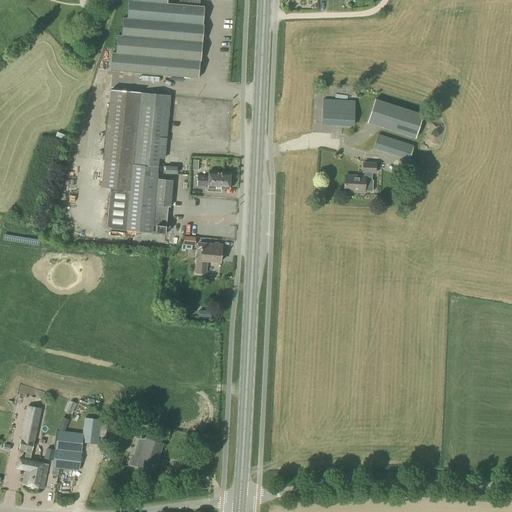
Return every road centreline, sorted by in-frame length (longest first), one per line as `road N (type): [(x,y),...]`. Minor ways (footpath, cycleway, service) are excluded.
road 1 (primary): [(241,500),(263,0)]
road 2 (unclassified): [(241,500),(339,486),(511,488)]
